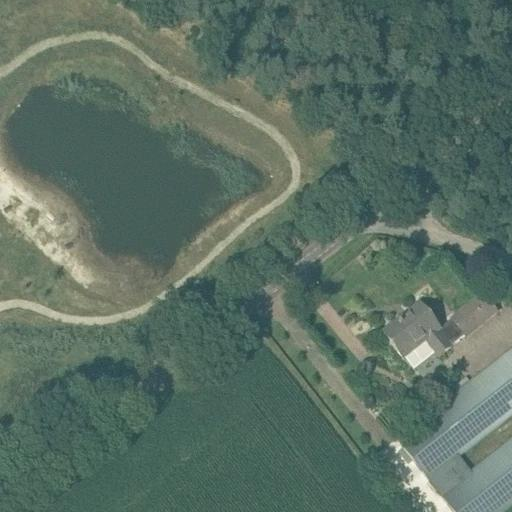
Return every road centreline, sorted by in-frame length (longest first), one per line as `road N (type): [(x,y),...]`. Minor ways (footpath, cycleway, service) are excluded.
road 1 (tertiary): [(0,492),(352,220)]
road 2 (tertiary): [(420,163),(511,82)]
